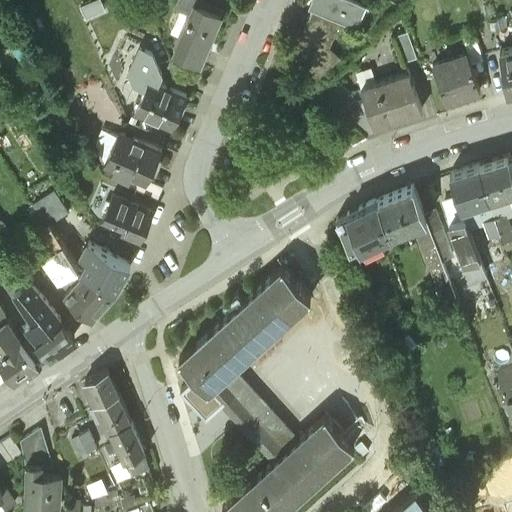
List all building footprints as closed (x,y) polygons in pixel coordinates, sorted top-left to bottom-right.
[(221,13),(199,4),(201,0),(180,0),(178,6),(192,12),(189,21),(191,22),(178,54),(200,63),(221,13)] [(226,0),(201,0),(223,9),(226,0)] [(310,0),(310,3),(342,17),(357,23),(366,1),(363,0),(310,0)] [(342,17),(315,6),(294,54),(319,78),(340,55),(330,45),(342,17)] [(407,26),(394,30),(403,56),(416,52),(407,26)] [(511,46),(499,48),(506,93),(511,92),(511,46)] [(478,87),(466,51),(433,61),(445,98),(478,87)] [(409,68),(359,84),(371,122),(421,106),(409,68)] [(338,76),(320,94),(338,111),(355,93),(338,76)] [(186,93),(149,77),(134,111),(171,127),(186,93)] [(161,148),(118,129),(103,162),(113,167),(112,169),(128,176),(129,174),(132,176),(145,182),(161,148)] [(511,190),(511,169),(507,154),(478,163),(490,197),(511,190)] [(478,163),(450,171),(462,206),(490,197),(478,163)] [(145,182),(132,176),(127,187),(157,200),(162,189),(145,182)] [(412,184),(378,198),(391,232),(391,233),(413,224),(424,251),(436,246),(412,184)] [(54,188),(32,202),(46,222),(50,220),(51,221),(69,210),(54,188)] [(151,210),(112,194),(103,214),(125,224),(121,232),(139,239),(151,210)] [(378,198),(336,218),(349,252),(360,247),(365,256),(384,246),(380,238),(391,232),(378,198)] [(505,208),(495,212),(500,227),(510,223),(505,208)] [(495,212),(484,216),(493,242),(503,238),(500,227),(495,212)] [(466,217),(450,223),(464,261),(480,255),(466,217)] [(51,221),(50,220),(46,222),(34,230),(43,247),(40,249),(42,254),(59,278),(68,273),(77,269),(79,267),(51,221)] [(130,264),(88,241),(80,254),(88,259),(81,271),(115,290),(130,264)] [(436,246),(424,251),(444,303),(456,298),(436,246)] [(4,250),(0,252),(0,274),(3,272),(3,271),(13,263),(4,250)] [(480,255),(464,261),(467,269),(462,271),(464,276),(473,273),(486,304),(498,299),(480,255)] [(42,293),(18,263),(4,273),(17,289),(14,291),(24,306),(42,293)] [(325,414),(285,449),(221,376),(311,297),(281,266),(178,357),(206,389),(208,387),(273,460),(221,507),(225,511),(279,511),(354,445),(325,414)] [(81,271),(77,269),(68,273),(74,281),(64,293),(92,317),(115,290),(81,271)] [(4,273),(3,272),(0,274),(0,279),(10,294),(14,291),(17,289),(4,273)] [(10,294),(0,279),(0,288),(6,298),(10,294)] [(429,281),(423,283),(422,287),(424,292),(432,289),(429,281)] [(42,293),(24,306),(31,319),(25,324),(31,331),(36,337),(61,319),(42,293)] [(20,338),(4,318),(0,322),(0,346),(2,350),(0,351),(0,358),(13,377),(37,361),(20,338)] [(74,336),(61,319),(36,337),(49,353),(74,336)] [(36,337),(31,331),(20,338),(37,361),(49,353),(36,337)] [(107,370),(86,382),(96,404),(118,393),(107,370)] [(118,393),(96,404),(108,431),(112,429),(131,421),(118,393)] [(131,421),(112,429),(125,459),(143,450),(131,421)] [(96,445),(88,427),(79,431),(88,449),(96,445)] [(10,433),(0,440),(0,467),(23,453),(10,433)] [(143,450),(125,459),(130,471),(147,464),(143,450)] [(60,476),(40,475),(41,466),(25,465),(25,489),(59,489),(60,476)] [(99,491),(115,486),(110,472),(94,478),(99,491)] [(439,511),(414,482),(379,511),(439,511)] [(1,490),(0,488),(0,509),(15,499),(6,487),(1,490)] [(59,489),(25,489),(25,504),(59,505),(59,489)] [(81,497),(68,497),(67,511),(80,511),(80,506),(81,502),(81,497)]
